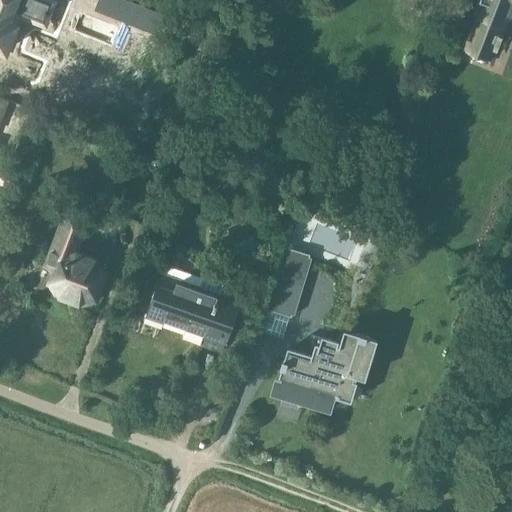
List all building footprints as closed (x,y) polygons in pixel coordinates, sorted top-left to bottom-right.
[(0,0),(0,47),(3,49),(14,22),(9,20),(17,0),(0,0)] [(451,0),(427,0),(421,16),(442,24),(451,0)] [(511,0),(480,0),(476,13),(464,50),(474,53),(492,58),(493,56),(499,58),(503,46),(497,44),(504,26),(508,27),(511,17),(511,0)] [(137,156),(149,160),(153,149),(142,145),(137,156)] [(195,156),(181,152),(176,173),(190,177),(195,156)] [(0,185),(5,187),(11,172),(0,168),(0,185)] [(95,302),(105,272),(100,261),(76,251),(86,224),(65,217),(46,266),(56,269),(51,284),(55,293),(84,305),(95,302)] [(266,310),(291,317),(292,315),(294,315),(311,258),(308,257),(309,254),(284,247),(266,310)] [(151,308),(148,316),(163,321),(164,319),(186,326),(185,330),(182,338),(199,344),(222,352),(233,321),(239,303),(219,297),(224,285),(204,278),(200,290),(162,277),(155,295),(151,308)] [(279,375),(277,381),(320,395),(317,405),(331,409),(335,395),(351,400),(357,380),(353,379),(355,374),(363,376),(366,377),(378,337),(344,327),(339,344),(337,343),(339,337),(323,332),(320,342),(316,340),(313,353),(292,346),(291,351),(287,350),(279,375)] [(452,428),(448,440),(461,444),(465,432),(452,428)]
